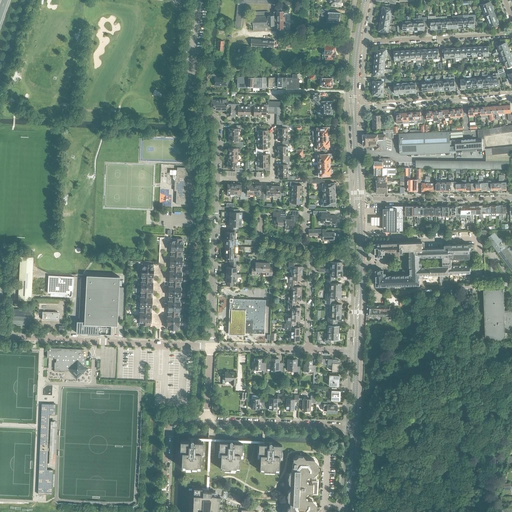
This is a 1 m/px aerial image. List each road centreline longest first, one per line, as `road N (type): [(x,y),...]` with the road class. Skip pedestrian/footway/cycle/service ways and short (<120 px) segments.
road 1 (residential): [(10,325),(9,337),(210,346)]
road 2 (residential): [(210,346),(216,177)]
road 3 (residential): [(353,108),(511,96)]
road 4 (residential): [(356,40),(511,34)]
road 5 (residential): [(511,196),(358,198)]
road 6 (tertiary): [(356,350),(358,198)]
road 7 (residential): [(353,425),(212,419)]
